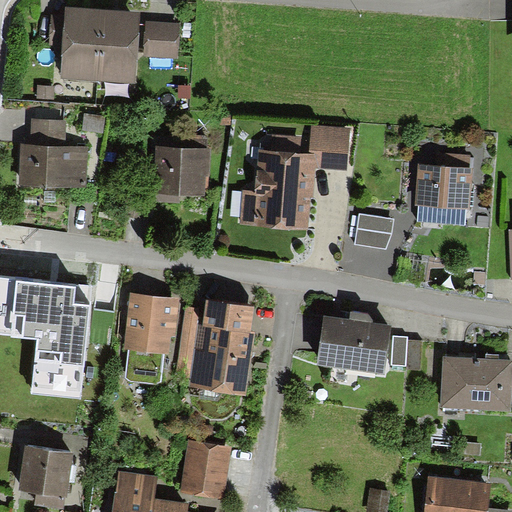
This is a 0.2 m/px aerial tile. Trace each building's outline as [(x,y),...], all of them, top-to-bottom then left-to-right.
[(98,81),(102,11),(64,9),(64,17),(62,45),(60,79),(98,81)] [(102,11),(98,81),(136,83),(140,13),(102,11)] [(62,45),(64,17),(49,16),(47,45),(62,45)] [(180,25),(145,23),(143,56),(179,58),(180,25)] [(50,100),(50,87),(35,87),(35,100),(50,100)] [(106,118),(85,114),(82,130),(104,133),(106,118)] [(27,147),(64,147),(65,121),(31,121),(31,136),(27,136),(27,147)] [(243,191),(240,223),(309,228),(311,199),(315,200),(317,168),(348,171),(351,127),(311,124),(310,137),(270,135),(260,144),(255,192),(243,191)] [(211,148),(157,146),(155,194),(204,196),(205,176),(210,176),(211,148)] [(27,147),(21,147),(21,185),(84,186),(85,148),(64,147),(27,147)] [(444,155),(443,167),(418,165),(416,205),(471,209),(474,167),(470,167),(471,156),(444,155)] [(394,218),(360,213),(354,244),(386,249),(392,233),(394,218)] [(489,217),(478,216),(478,226),(488,227),(489,217)] [(89,289),(0,280),(0,332),(40,336),(34,392),(79,396),(89,289)] [(179,300),(131,294),(124,348),(131,349),(127,378),(131,382),(154,385),(162,381),(165,354),(168,354),(171,336),(174,337),(179,300)] [(205,310),(187,307),(175,382),(245,394),(255,334),(250,334),(255,308),(207,300),(205,310)] [(350,319),(326,315),(318,366),(385,376),(392,327),(375,324),(376,315),(351,311),(350,319)] [(408,337),(394,337),(393,365),(407,365),(408,341),(408,337)] [(422,342),(408,341),(407,365),(406,369),(421,370),(422,342)] [(511,360),(443,357),(441,410),(511,412),(511,360)] [(234,440),(190,435),(184,486),(227,492),(234,440)] [(74,452),(26,444),(19,491),(36,494),(34,504),(63,509),(64,498),(67,498),(74,452)] [(166,480),(113,476),(109,511),(199,511),(200,507),(164,504),(166,480)] [(487,511),(488,508),(491,484),(431,477),(426,511),(487,511)] [(386,511),(390,492),(371,490),(368,511),(386,511)]
